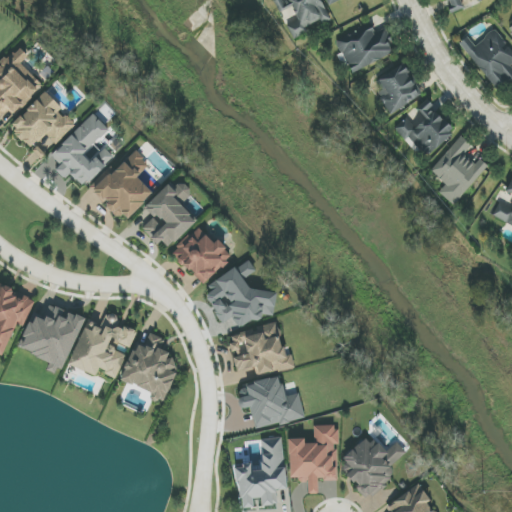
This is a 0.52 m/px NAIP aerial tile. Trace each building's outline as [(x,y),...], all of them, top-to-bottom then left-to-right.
[(331,20),(320,0),(280,0),(275,3),(280,14),(291,8),(298,21),(288,26),(293,37),(321,22),(322,25),(331,20)] [(482,0),(445,0),(450,14),(465,8),(462,0),(477,0),(478,2),(482,0)] [(394,56),(384,29),(374,33),(372,26),(337,39),(350,73),(394,56)] [(0,62),(0,122),(3,126),(43,86),(20,64),(28,56),(17,46),(0,62)] [(372,84),(392,114),(421,95),(402,65),(372,84)] [(53,149),(76,125),(44,93),(10,128),(31,148),(42,138),(53,149)] [(454,133),(427,100),(405,118),(412,127),(406,132),(400,126),(398,128),(424,159),(454,133)] [(113,159),(97,143),(109,131),(93,114),(45,161),(64,180),(70,174),(83,188),(113,159)] [(455,206),(487,166),(480,159),(474,166),(463,156),(471,146),(460,136),(430,172),(447,186),(441,194),(455,206)] [(153,194),(137,178),(150,165),(135,150),(115,172),(110,167),(90,188),(125,223),(153,194)] [(511,226),(511,180),(506,192),(511,195),(511,210),(499,203),(492,215),(511,226)] [(204,285),(233,255),(217,240),(214,243),(198,227),(172,254),(204,285)] [(277,293),(249,289),(245,281),(246,277),(255,272),(250,261),(236,267),(240,268),(210,282),(208,297),(220,324),(233,318),(238,328),(254,321),(256,321),(268,315),(274,316),(277,293)] [(0,354),(3,356),(17,323),(24,326),(35,301),(0,286),(0,354)] [(84,318),(66,311),(49,305),(44,318),(32,313),(18,348),(50,361),(46,370),(60,376),(84,318)] [(69,366),(96,376),(98,371),(117,378),(126,354),(108,347),(111,339),(131,347),(137,332),(118,325),(120,319),(108,315),(104,328),(86,321),(69,366)] [(295,368),(292,355),(285,357),(277,324),(228,335),(237,372),(256,367),(258,377),(295,368)] [(119,382),(165,401),(180,364),(167,359),(169,353),(161,350),(165,340),(149,333),(146,343),(137,339),(119,382)] [(305,418),(299,394),(285,397),(279,377),(237,387),(242,409),(250,407),(256,430),(305,418)] [(289,441),(290,481),(308,480),(309,495),(318,494),(317,480),(338,480),(336,445),(338,445),(337,425),(313,426),(314,440),(289,441)] [(406,453),(396,442),(384,452),(369,435),(343,459),(347,464),(342,469),(359,488),(356,490),(367,501),(396,474),(390,468),(406,453)] [(288,489),(281,438),(257,441),(260,461),(243,463),(243,467),(235,468),(241,509),(254,508),(253,499),(261,498),(262,507),(278,505),(276,491),(288,489)] [(434,511),(429,502),(430,501),(420,485),(386,506),(390,511),(434,511)]
